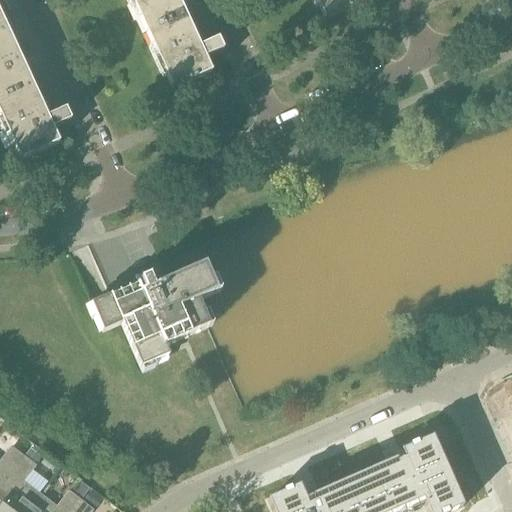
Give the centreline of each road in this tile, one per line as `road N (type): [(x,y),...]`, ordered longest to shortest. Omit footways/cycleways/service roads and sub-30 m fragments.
road 1 (residential): [(218,483),(452,379)]
road 2 (residential): [(122,199),(33,0)]
road 3 (residential): [(122,199),(276,128)]
road 4 (residential): [(276,128),(429,58)]
road 5 (residential): [(511,507),(452,379)]
road 6 (residential): [(276,128),(218,0)]
